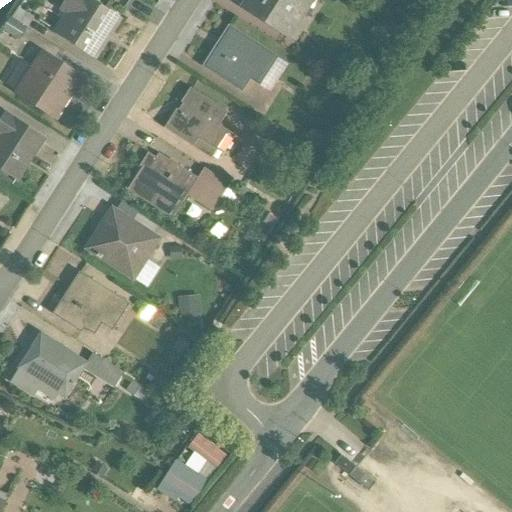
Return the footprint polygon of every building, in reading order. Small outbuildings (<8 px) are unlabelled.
[(122,21),(91,0),(65,0),(58,11),(64,15),(53,33),(96,62),(122,21)] [(243,0),(239,8),(289,41),(314,0),(243,0)] [(17,9),(11,19),(27,29),(33,19),(17,9)] [(9,18),(1,31),(2,31),(18,42),(26,29),(9,18)] [(227,27),(201,68),(241,93),(249,81),(269,93),(287,66),(276,59),(277,58),(227,27)] [(41,50),(13,94),(57,123),(85,79),(41,50)] [(189,89),(179,104),(181,105),(177,111),(175,110),(163,129),(210,159),(227,132),(218,126),(226,113),(189,89)] [(0,171),(18,183),(46,140),(5,112),(0,120),(0,171)] [(141,168),(126,192),(171,220),(186,197),(210,212),(219,199),(231,207),(240,192),(204,169),(197,179),(178,167),(179,166),(169,160),(168,161),(157,154),(155,158),(147,153),(138,167),(141,168)] [(111,206),(82,251),(134,284),(135,282),(146,289),(159,269),(147,262),(162,239),(133,221),(138,214),(121,203),(116,210),(111,206)] [(79,273),(52,315),(81,333),(83,329),(94,336),(101,325),(112,331),(128,305),(79,273)] [(198,297),(178,298),(179,319),(186,318),(187,328),(201,326),(198,297)] [(113,389),(116,384),(123,374),(92,355),(86,364),(38,334),(16,369),(17,370),(9,383),(32,398),(37,392),(53,402),(57,396),(64,401),(83,371),(113,389)] [(185,336),(174,336),(174,350),(185,350),(185,336)] [(147,392),(133,382),(126,392),(140,401),(147,392)] [(226,457),(198,435),(187,449),(193,454),(205,463),(216,471),(226,457)] [(175,461),(156,491),(173,502),(175,498),(190,507),(207,482),(197,475),(205,463),(193,454),(184,467),(175,461)] [(341,456),(334,465),(368,493),(375,484),(341,456)]
